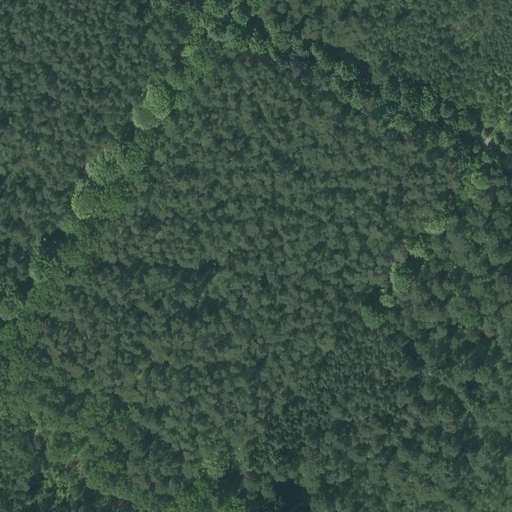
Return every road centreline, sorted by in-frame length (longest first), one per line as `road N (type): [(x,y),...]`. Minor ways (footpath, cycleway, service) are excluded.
road 1 (track): [(511,115),(291,399)]
road 2 (unclassified): [(511,156),(202,0)]
road 3 (track): [(291,399),(204,499)]
